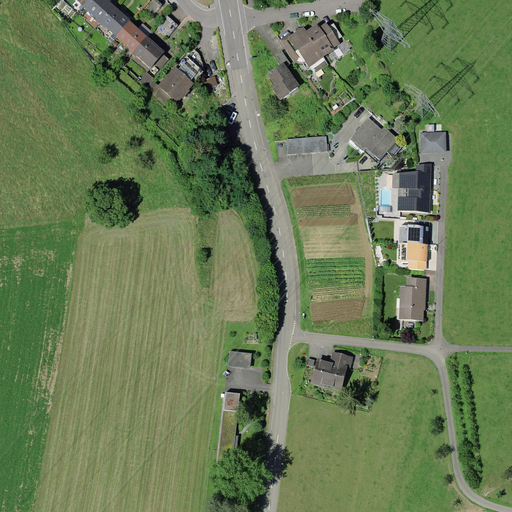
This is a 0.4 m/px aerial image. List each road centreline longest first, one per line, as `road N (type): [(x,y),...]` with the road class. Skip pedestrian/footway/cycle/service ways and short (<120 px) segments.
road 1 (tertiary): [(285,335),(280,232),(232,20)]
road 2 (residential): [(443,165),(438,350)]
road 3 (tertiary): [(267,511),(285,335)]
road 4 (residential): [(285,335),(438,350)]
road 5 (residential): [(357,4),(232,20)]
